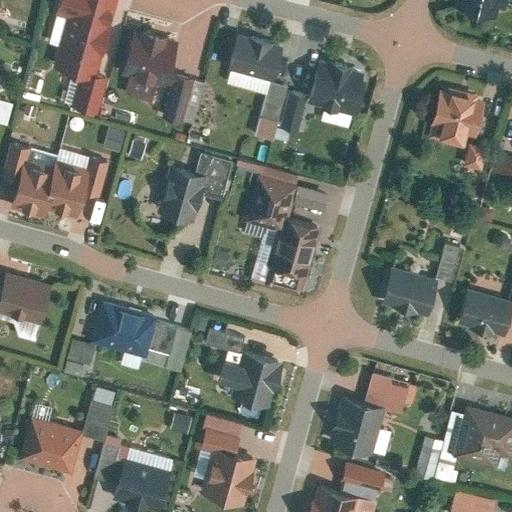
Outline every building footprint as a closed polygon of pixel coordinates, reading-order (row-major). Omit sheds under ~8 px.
[(104,70),(95,68),(112,0),(55,0),(54,9),(65,12),(52,61),(79,68),(71,101),(94,107),(104,70)] [(455,0),(455,2),(498,13),(501,0),(455,0)] [(131,24),(120,68),(129,70),(124,88),(150,95),(154,76),(164,79),(168,80),(160,110),(179,116),(191,72),(168,65),(175,35),(164,32),(166,26),(138,19),(137,25),(131,24)] [(280,35),(235,25),(226,62),(271,73),(280,35)] [(316,53),(306,97),(354,108),(365,65),(316,53)] [(275,113),(277,113),(286,80),(268,75),(260,109),(275,113)] [(437,82),(425,127),(471,139),(483,94),(437,82)] [(279,120),(295,124),(305,89),(288,84),(279,120)] [(275,113),(260,109),(254,128),(270,132),(275,113)] [(101,143),(116,147),(122,127),(107,123),(101,143)] [(289,126),(276,123),(273,134),(286,138),(289,126)] [(74,211),(80,186),(98,190),(106,157),(88,152),(86,162),(52,152),(50,160),(23,153),(26,142),(8,137),(0,168),(0,170),(17,175),(11,197),(42,205),(43,202),(74,211)] [(465,140),(462,163),(481,165),(483,142),(465,140)] [(191,214),(199,185),(221,191),(230,156),(198,147),(193,166),(169,160),(157,205),(191,214)] [(244,214),(277,223),(268,258),(270,258),(264,280),(297,289),(303,267),(305,268),(318,220),(286,211),(290,196),(295,177),(294,177),(296,169),(238,155),(234,170),(254,175),(244,214)] [(326,185),(295,177),(290,196),(321,204),(326,185)] [(390,254),(379,297),(424,309),(436,266),(390,254)] [(6,268),(0,288),(0,304),(41,318),(52,283),(6,268)] [(468,274),(457,319),(500,330),(511,286),(468,274)] [(106,290),(91,336),(145,354),(160,307),(106,290)] [(187,337),(201,339),(206,312),(192,309),(187,337)] [(207,335),(245,348),(251,330),(213,317),(207,335)] [(81,373),(91,341),(70,334),(60,366),(81,373)] [(232,390),(270,402),(283,360),(245,348),(232,390)] [(378,363),(365,403),(383,409),(402,415),(415,375),(378,363)] [(329,431),(371,445),(383,409),(365,403),(341,395),(329,431)] [(454,444),(504,461),(511,436),(511,409),(470,396),(454,444)] [(172,410),(170,425),(186,427),(187,412),(172,410)] [(19,450),(69,466),(81,431),(31,414),(19,450)] [(203,488),(245,501),(260,457),(218,443),(203,488)] [(110,491),(161,507),(173,471),(121,455),(110,491)] [(312,511),(357,511),(363,495),(322,482),(312,511)] [(448,507),(464,511),(487,511),(493,495),(456,483),(448,507)]
